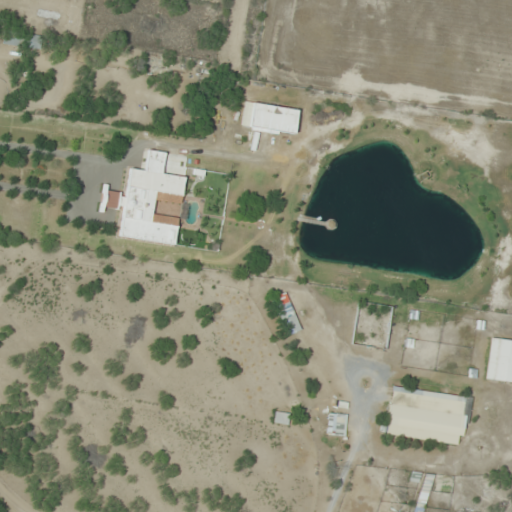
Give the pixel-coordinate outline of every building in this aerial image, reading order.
[(38,49),(41,36),(4,29),(2,43),(38,49)] [(297,110),(252,102),(247,128),(292,137),(297,110)] [(173,245),(177,217),(151,213),(154,192),(181,196),(184,176),(161,173),(164,152),(146,150),(143,170),(128,168),(118,236),(173,245)] [(298,331),(287,292),(275,295),(287,334),(298,331)] [(485,380),(511,382),(511,340),(489,338),(485,380)] [(463,445),(469,396),(391,386),(385,435),(463,445)] [(421,511),(433,476),(424,473),(412,511),(421,511)]
